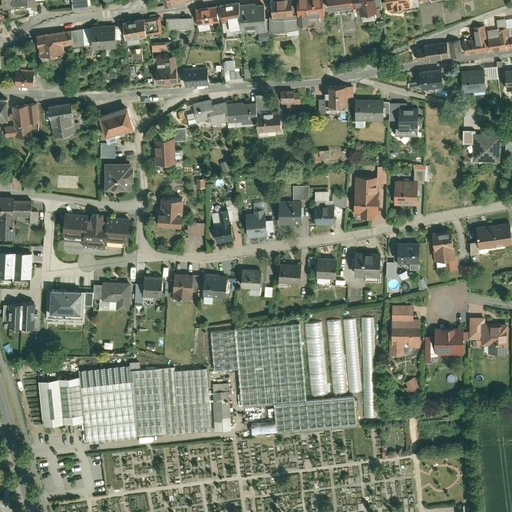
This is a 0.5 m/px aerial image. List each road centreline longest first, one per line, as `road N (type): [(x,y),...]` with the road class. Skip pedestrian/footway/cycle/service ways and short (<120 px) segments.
road 1 (residential): [(148,246),(203,256),(511,203)]
road 2 (residential): [(357,71),(182,89),(0,88)]
road 3 (residential): [(0,39),(92,8),(165,0)]
road 4 (residential): [(357,71),(511,0)]
road 5 (residential): [(357,71),(511,124)]
road 6 (residential): [(511,45),(357,71)]
road 7 (tertiary): [(33,511),(0,381)]
road 8 (residential): [(54,197),(143,208),(148,246)]
